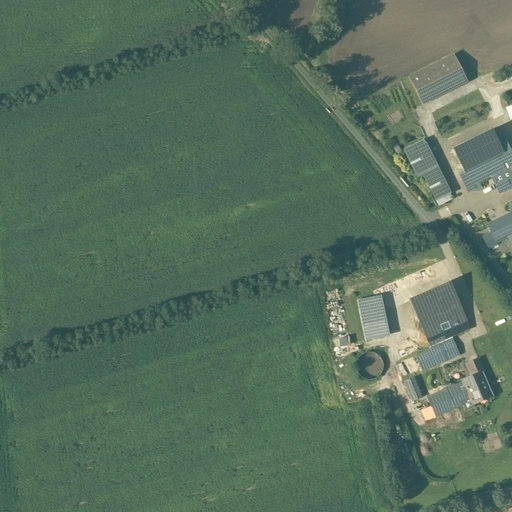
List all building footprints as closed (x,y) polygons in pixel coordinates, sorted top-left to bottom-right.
[(408,78),(421,104),(466,82),(452,55),(408,78)] [(491,130),(452,149),(463,172),(502,153),(507,150),(503,142),(498,145),(491,130)] [(422,140),(403,150),(417,178),(422,175),(438,206),(452,199),(422,140)] [(463,172),(457,175),(466,193),(475,189),(473,184),(491,175),(500,193),(511,187),(511,153),(504,158),(502,153),(463,172)] [(497,220),(487,225),(496,242),(511,233),(511,203),(508,206),(511,214),(498,222),(497,220)] [(448,281),(408,298),(431,350),(416,356),(422,371),(458,355),(450,336),(469,328),(448,281)] [(380,296),(358,301),(367,340),(388,336),(380,296)] [(471,378),(480,374),(480,373),(483,371),(477,358),(465,364),(471,378)] [(471,378),(426,397),(434,417),(462,404),(465,411),(473,407),(472,404),(490,396),(480,374),(471,378)] [(403,381),(411,402),(421,398),(413,377),(403,381)]
